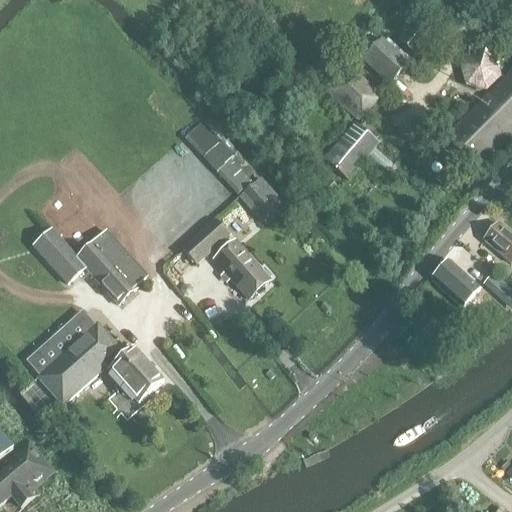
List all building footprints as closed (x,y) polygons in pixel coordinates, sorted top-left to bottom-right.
[(417,23),(399,43),(414,56),(432,36),(417,23)] [(410,66),(375,37),(356,59),(389,87),(410,66)] [(497,56),(466,53),(463,84),(494,87),(497,56)] [(383,97),(349,67),(325,95),(358,125),(383,97)] [(511,131),(511,75),(446,140),(474,168),(511,131)] [(324,162),(348,182),(378,145),(356,125),(324,162)] [(230,160),(218,172),(240,194),(252,183),(230,160)] [(447,170),(436,183),(446,191),(457,178),(447,170)] [(247,197),(259,221),(279,211),(267,187),(247,197)] [(229,238),(227,235),(218,226),(216,223),(194,241),(181,252),(196,268),(229,238)] [(511,264),(511,237),(498,226),(484,243),(511,266),(511,264)] [(149,282),(106,235),(77,261),(75,258),(72,260),(60,248),(49,234),(32,248),(44,261),(68,287),(86,270),(120,308),(149,282)] [(270,284),(234,244),(214,261),(250,303),(270,284)] [(450,263),(432,282),(464,311),(481,292),(450,263)] [(511,309),(511,287),(495,272),(485,284),(511,309)] [(163,384),(134,350),(126,357),(98,325),(36,380),(62,409),(105,369),(138,407),(163,384)] [(0,463),(13,453),(0,436),(0,463)] [(29,448),(0,471),(0,507),(11,499),(21,510),(37,496),(31,489),(50,474),(29,448)]
